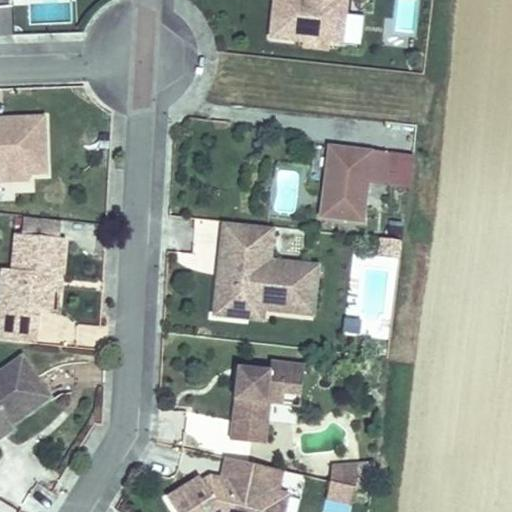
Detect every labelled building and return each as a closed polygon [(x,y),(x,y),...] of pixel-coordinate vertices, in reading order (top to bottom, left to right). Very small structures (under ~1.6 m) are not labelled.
[(0,0),(0,33),(12,34),(11,0),(0,0)] [(275,0),(272,37),(304,41),(307,38),(327,40),(330,44),(342,45),(346,0),(275,0)] [(307,38),(304,41),(303,47),(329,49),(330,44),(327,40),(307,38)] [(0,165),(8,166),(8,169),(28,169),(28,175),(47,174),(45,118),(4,119),(4,124),(0,124),(0,165)] [(388,154),(336,147),(332,178),(326,177),(321,218),(364,223),(369,183),(384,185),(388,154)] [(332,178),(336,147),(330,147),(326,177),(332,178)] [(401,156),(388,154),(384,185),(397,186),(401,156)] [(413,157),(401,156),(397,186),(409,188),(413,157)] [(8,166),(0,165),(0,175),(28,175),(28,169),(8,169),(8,166)] [(24,218),(22,235),(60,239),(62,223),(24,218)] [(228,277),(234,224),(224,223),(218,276),(228,277)] [(274,229),(234,224),(228,277),(218,276),(214,316),(243,319),(245,303),(314,310),(319,266),(270,261),(274,229)] [(22,235),(16,234),(13,270),(3,269),(1,287),(14,289),(12,308),(39,311),(51,312),(53,293),(55,276),(62,276),(66,240),(60,239),(22,235)] [(382,242),(380,255),(396,257),(397,244),(382,242)] [(62,276),(55,276),(53,293),(60,293),(62,276)] [(14,289),(1,287),(0,296),(0,321),(37,326),(39,311),(12,308),(14,289)] [(245,303),(243,319),(264,321),(265,311),(314,316),(314,310),(245,303)] [(37,326),(0,321),(0,340),(35,344),(37,326)] [(22,358),(0,373),(0,436),(3,437),(13,429),(10,425),(50,397),(22,358)] [(271,371),(247,368),(246,377),(238,376),(230,441),(266,445),(269,423),(253,422),(256,403),(271,404),(283,406),(285,394),(301,396),(305,366),(272,362),(271,371)] [(246,377),(247,368),(239,367),(238,376),(246,377)] [(269,423),(271,404),(256,403),(253,422),(269,423)] [(226,458),(221,480),(241,485),(246,463),(226,458)] [(207,489),(204,483),(201,479),(168,499),(176,511),(272,511),(277,493),(282,471),(246,463),(241,485),(221,480),(207,489)] [(375,465),(358,466),(356,488),(371,492),(375,465)] [(358,466),(332,467),(331,482),(356,488),(358,466)] [(207,489),(221,480),(212,478),(204,483),(207,489)] [(356,488),(331,482),(327,499),(352,504),(356,488)] [(284,511),(288,496),(277,493),(272,511),(284,511)]
